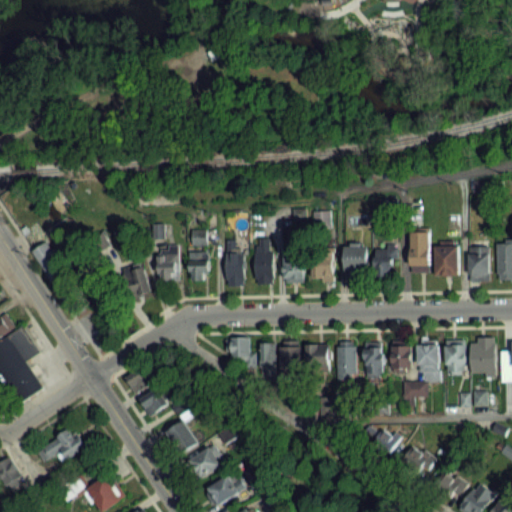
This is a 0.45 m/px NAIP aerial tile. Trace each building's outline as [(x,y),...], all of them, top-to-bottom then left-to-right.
[(332,210),(315,210),(315,228),(332,228),(332,210)] [(411,272),(431,272),(431,226),(411,226),(411,272)] [(192,243),(206,243),(206,229),(192,229),(192,243)] [(335,234),(315,234),(315,281),(335,281),(335,234)] [(256,283),(274,283),(274,237),(256,237),(256,283)] [(227,238),(227,284),(245,284),(245,238),(227,238)] [(72,313),(30,249),(44,240),(86,304),(72,313)] [(459,274),(459,240),(436,240),(436,274),(459,274)] [(511,241),(498,241),(498,278),(511,278),(511,241)] [(159,245),(159,281),(181,281),(180,244),(159,245)] [(346,244),(346,276),(370,276),(370,244),(346,244)] [(398,274),(398,245),(376,245),(376,274),(398,274)] [(470,280),(491,279),(491,245),(470,246),(470,280)] [(190,250),(190,279),(209,279),(209,250),(190,250)] [(285,281),(305,281),(305,254),(285,254),(285,281)] [(153,290),(143,260),(122,268),(132,297),(153,290)] [(20,400),(0,369),(0,337),(21,324),(38,350),(24,360),(41,386),(20,400)] [(472,373),(497,373),(497,336),(472,336),(472,373)] [(231,338),(231,358),(252,358),(252,338),(231,338)] [(441,372),(441,339),(420,339),(420,372),(441,372)] [(447,339),(447,370),(467,370),(467,339),(447,339)] [(357,378),(357,340),(338,340),(338,378),(357,378)] [(274,342),(260,344),(263,368),(277,366),(274,342)] [(302,343),(281,343),(281,370),(302,370),(302,343)] [(308,369),(330,369),(330,343),(308,343),(308,369)] [(366,343),(366,374),(384,374),(384,343),(366,343)] [(412,371),(412,343),(393,343),(393,371),(412,371)] [(151,416),(172,402),(162,387),(141,402),(151,416)] [(181,454),(200,443),(185,418),(166,430),(181,454)] [(46,461),(59,453),(65,462),(88,448),(75,427),(38,449),(46,461)] [(204,478),(222,461),(210,447),(191,463),(204,478)] [(432,461),(416,451),(407,464),(423,475),(432,461)] [(24,480),(9,456),(0,462),(0,474),(10,489),(24,480)] [(217,505),(239,494),(230,476),(209,487),(217,505)] [(123,501),(117,477),(90,484),(96,508),(123,501)] [(460,506),(466,511),(481,511),(498,496),(484,482),(460,506)]
